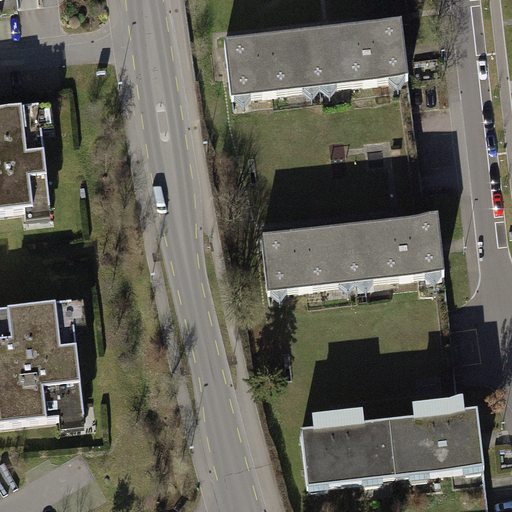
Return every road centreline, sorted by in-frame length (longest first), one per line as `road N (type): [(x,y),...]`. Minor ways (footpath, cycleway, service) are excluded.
road 1 (tertiary): [(144,0),(183,247),(244,511)]
road 2 (residential): [(461,0),(493,264),(511,297)]
